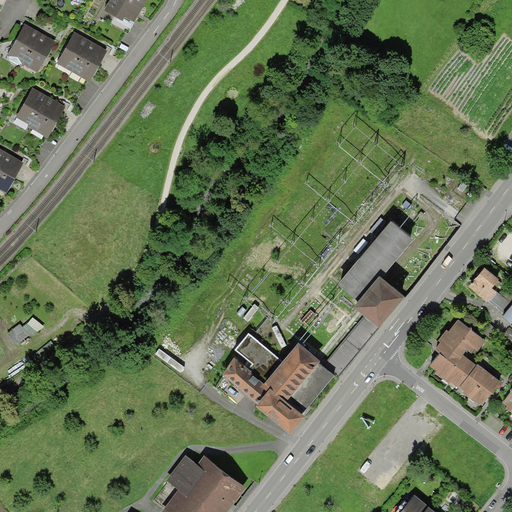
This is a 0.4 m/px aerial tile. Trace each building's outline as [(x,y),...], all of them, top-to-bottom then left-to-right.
[(109,0),(103,12),(131,28),(146,0),(109,0)] [(40,33),(24,24),(6,56),(21,65),(40,33)] [(90,42),(73,32),(54,66),(71,75),(90,42)] [(56,42),(40,33),(21,65),(37,74),(56,42)] [(107,52),(90,42),(71,75),(88,85),(107,52)] [(49,97),(31,87),(13,120),(30,130),(49,97)] [(66,106),(49,97),(30,130),(48,139),(66,106)] [(23,162),(6,152),(0,162),(0,195),(3,197),(23,162)] [(425,214),(420,210),(416,215),(421,219),(425,214)] [(412,240),(390,221),(337,283),(356,298),(351,304),(380,328),(406,298),(381,276),(412,240)] [(483,270),(468,288),(488,305),(504,286),(483,270)] [(511,303),(501,317),(511,325),(511,303)] [(485,338),(458,318),(435,348),(438,351),(428,364),(482,406),(501,381),(470,358),(485,338)] [(20,323),(6,333),(16,345),(28,335),(38,331),(28,322),(22,327),(20,323)] [(500,332),(488,323),(482,332),(493,340),(500,332)] [(511,328),(509,326),(503,334),(511,341),(511,328)] [(249,334),(235,350),(249,361),(244,367),(235,358),(222,374),(287,432),(335,376),(319,363),(320,361),(299,343),(282,362),(249,334)] [(511,388),(501,403),(511,411),(511,388)] [(198,465),(185,455),(166,480),(179,490),(162,511),(226,511),(246,487),(205,456),(198,465)] [(435,511),(412,493),(397,511),(435,511)]
